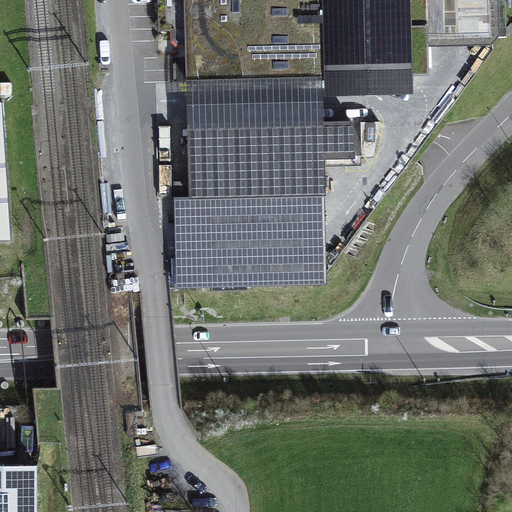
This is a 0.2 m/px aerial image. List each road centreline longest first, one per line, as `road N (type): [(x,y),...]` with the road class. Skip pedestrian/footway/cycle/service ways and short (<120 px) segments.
road 1 (residential): [(123,0),(132,165),(159,388),(179,444),(229,482),(238,511)]
road 2 (primary): [(0,357),(389,346)]
road 3 (residential): [(389,346),(391,299),(412,234),(442,184),(511,102)]
road 4 (primary): [(389,346),(511,343)]
